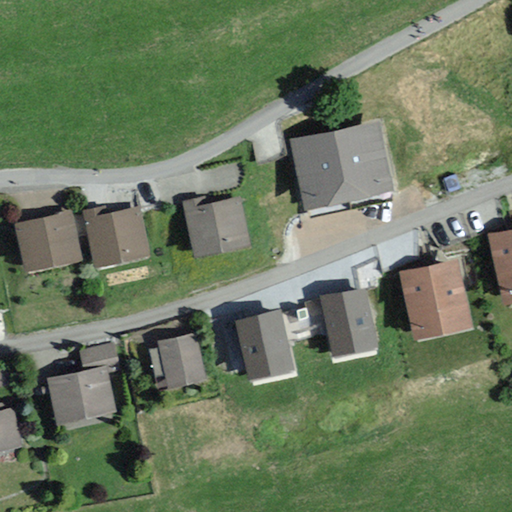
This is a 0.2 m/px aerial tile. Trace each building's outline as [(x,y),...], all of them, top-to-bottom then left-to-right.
[(399,188),(382,120),(293,142),(310,210),(399,188)] [(216,205),(214,196),(187,203),(200,259),(254,246),(243,198),(216,205)] [(116,215),(114,206),(87,213),(100,269),(154,256),(143,208),(116,215)] [(84,261),(74,214),(19,226),(30,274),(84,261)] [(511,301),(511,229),(489,235),(505,303),(511,301)] [(478,326),(464,260),(406,272),(420,339),(478,326)] [(366,287),(321,299),(336,357),(381,346),(366,287)] [(279,314),(237,325),(251,377),(293,366),(279,314)] [(210,381),(200,335),(162,343),(163,349),(152,352),(158,377),(169,375),(172,389),(210,381)] [(82,353),(87,373),(51,381),(62,429),(120,415),(111,376),(122,374),(116,345),(82,353)] [(0,454),(24,449),(14,407),(0,410),(0,454)]
